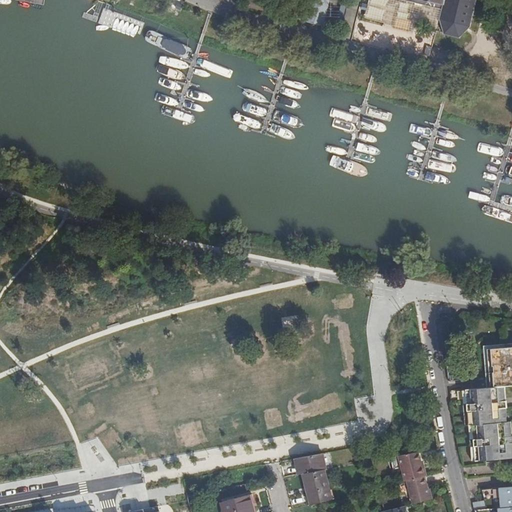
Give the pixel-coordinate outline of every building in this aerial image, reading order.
[(304,17),(310,19),(313,0),(301,0),(300,0),(249,0),(248,7),(303,20),(304,17)] [(313,0),(310,19),(309,23),(326,27),(331,0),(387,0),(390,2),(394,3),(399,0),(398,0),(415,0),(443,7),(445,9),(452,9),(452,6),(452,4),(436,0),(313,0)] [(436,0),(452,4),(452,6),(452,9),(445,9),(443,7),(415,0),(398,0),(399,0),(408,2),(409,5),(415,6),(418,5),(423,6),(425,8),(430,10),(433,9),(441,10),(438,21),(443,37),(458,40),(470,28),(476,0),(436,0)] [(511,341),(487,344),(490,386),(505,385),(511,384),(511,341)] [(507,420),(505,385),(490,386),(466,388),(469,424),(472,423),(507,420)] [(511,436),(511,420),(507,420),(472,423),(475,459),(511,456),(511,436)] [(406,480),(412,504),(429,499),(423,475),(426,475),(423,463),(420,464),(417,451),(388,457),(392,470),(401,468),(404,481),(406,480)] [(295,460),(298,474),(302,473),(323,469),(325,469),(322,455),(295,460)] [(331,499),(323,469),(302,473),(310,504),(331,499)] [(511,485),(499,487),(500,497),(511,496),(511,485)] [(218,502),(220,511),(251,511),(251,508),(254,507),(250,494),(218,502)] [(511,496),(500,497),(501,507),(511,506),(511,496)]
